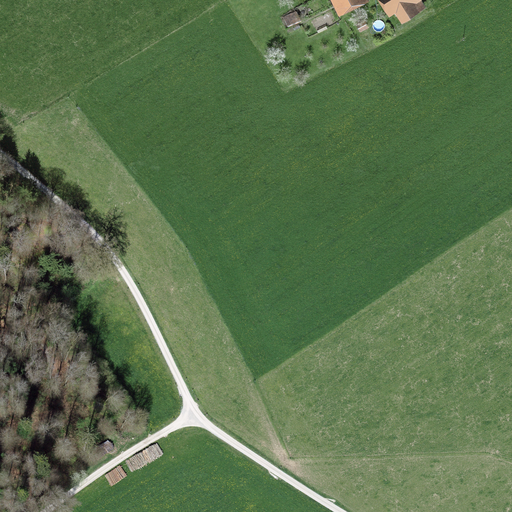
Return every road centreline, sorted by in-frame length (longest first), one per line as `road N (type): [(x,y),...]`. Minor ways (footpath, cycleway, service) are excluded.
road 1 (unclassified): [(46,511),(197,415),(114,257),(0,150)]
road 2 (track): [(197,415),(339,511)]
